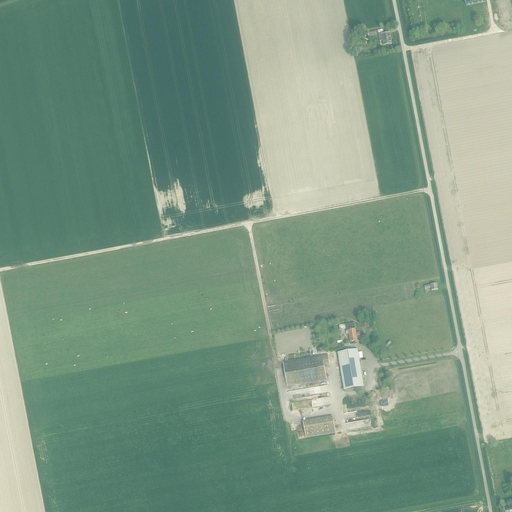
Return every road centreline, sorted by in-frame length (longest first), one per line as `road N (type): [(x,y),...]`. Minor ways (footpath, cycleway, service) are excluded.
road 1 (unclassified): [(490,511),(394,0)]
road 2 (track): [(429,189),(0,269)]
road 3 (track): [(248,223),(285,412),(335,408),(340,394),(371,384),(370,368)]
